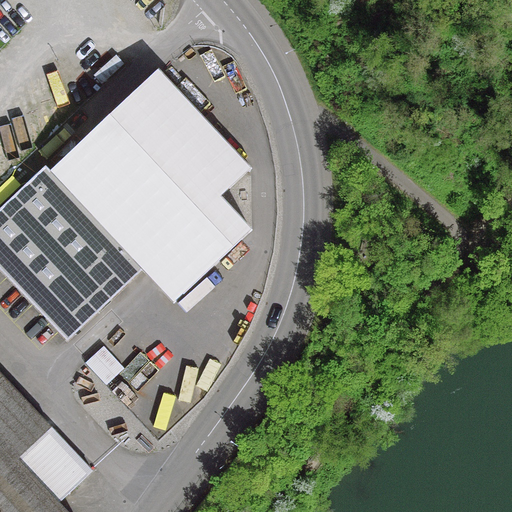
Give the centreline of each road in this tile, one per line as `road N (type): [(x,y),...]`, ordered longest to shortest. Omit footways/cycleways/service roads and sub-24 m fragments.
road 1 (residential): [(226,0),(295,122),(304,204),(298,251),(257,361),(151,511)]
road 2 (track): [(456,235),(435,284),(258,511)]
road 3 (unknown): [(0,189),(230,4)]
road 4 (unknown): [(156,505),(0,324)]
road 5 (track): [(456,235),(315,114),(295,122)]
